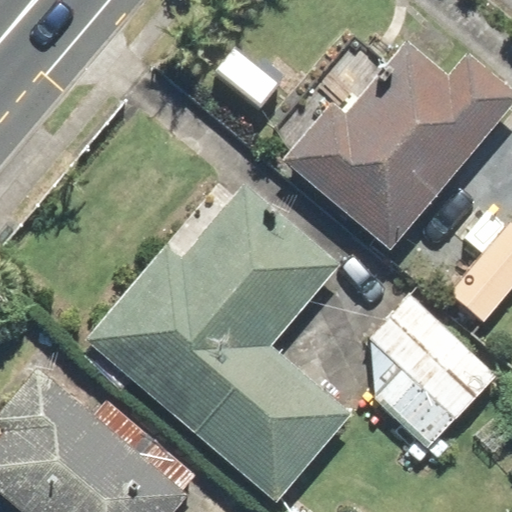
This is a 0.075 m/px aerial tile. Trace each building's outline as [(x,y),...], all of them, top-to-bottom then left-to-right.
[(511,114),(511,84),(472,50),(456,69),(417,36),(392,66),(360,39),(274,139),(398,246),(511,114)] [(282,347),(349,265),(248,183),(190,254),(178,244),(98,342),(288,497),(359,410),(282,347)] [(511,296),(511,225),(456,288),(492,319),(511,296)] [(413,292),(375,333),(382,400),(435,449),(503,375),(413,292)] [(170,511),(203,473),(112,398),(100,413),(42,365),(0,415),(0,417),(12,427),(0,441),(0,489),(27,511),(170,511)]
